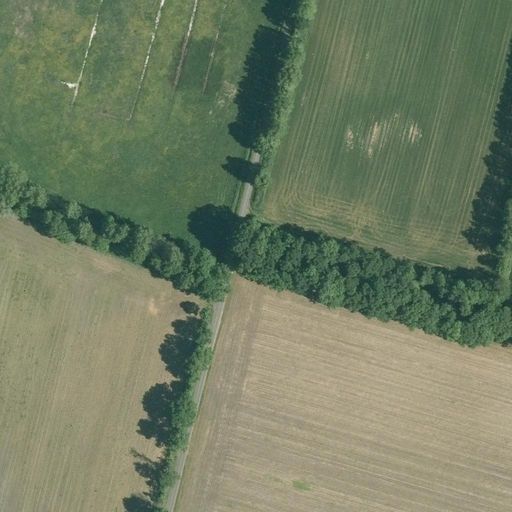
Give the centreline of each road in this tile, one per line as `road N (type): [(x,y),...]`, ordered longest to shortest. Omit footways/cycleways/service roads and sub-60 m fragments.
road 1 (unclassified): [(298,0),(164,511)]
road 2 (track): [(221,279),(0,185)]
